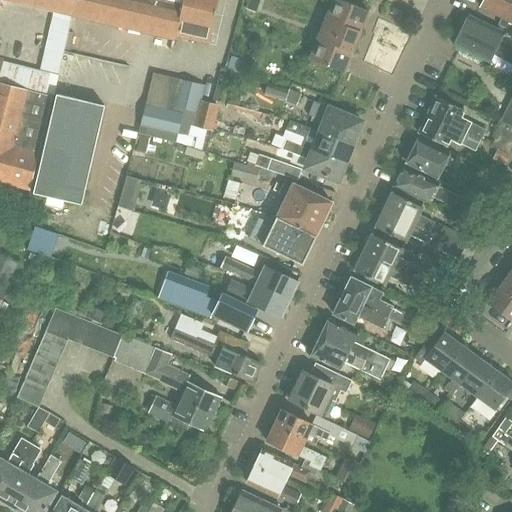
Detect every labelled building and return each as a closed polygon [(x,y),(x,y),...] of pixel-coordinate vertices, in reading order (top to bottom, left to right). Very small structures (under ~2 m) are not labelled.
[(0,59),(0,60),(0,82),(51,95),(72,14),(69,14),(72,0),(10,0),(54,10),(40,69),(32,67),(0,59)] [(72,0),(69,14),(72,14),(173,38),(174,35),(207,43),(216,0),(72,0)] [(255,12),(260,0),(249,0),(246,8),(255,12)] [(343,72),(369,10),(344,0),(332,0),(308,57),(343,72)] [(511,0),(484,0),(481,6),(502,17),(499,24),(511,30),(511,0)] [(468,15),(461,29),(453,44),(458,46),(490,62),(493,55),(511,64),(511,45),(501,40),(504,32),(475,18),(468,15)] [(234,56),(230,68),(240,71),(244,59),(234,56)] [(141,123),(138,133),(177,143),(179,133),(185,113),(183,113),(164,108),(172,76),(154,72),(146,103),(141,123)] [(172,76),(164,108),(183,113),(185,113),(197,116),(201,100),(205,84),(202,83),(176,78),(172,76)] [(0,135),(40,146),(51,95),(0,82),(0,135)] [(285,100),(288,89),(267,83),(264,94),(285,100)] [(56,93),(33,193),(82,203),(104,104),(56,93)] [(436,96),(427,114),(481,140),(486,129),(461,117),(464,110),(436,96)] [(511,96),(500,121),(502,122),(511,127),(511,96)] [(185,113),(179,133),(189,136),(192,124),(211,130),(211,128),(212,123),(217,104),(201,100),(197,116),(185,113)] [(312,105),(308,114),(324,120),(320,130),(353,144),(353,143),(356,144),(360,135),(357,134),(362,121),(361,120),(313,101),(312,105)] [(427,114),(419,131),(447,145),(450,138),(475,150),(481,140),(427,114)] [(290,118),(286,128),(289,130),(286,138),(293,141),(301,144),(312,148),(345,162),(346,160),(349,162),(353,152),(350,151),(352,145),(353,144),(320,130),(290,118)] [(511,127),(502,122),(493,142),(491,145),(497,148),(511,154),(511,151),(511,127)] [(0,135),(0,183),(30,191),(40,146),(0,135)] [(140,135),(136,151),(146,153),(150,138),(140,135)] [(286,138),(282,147),(289,150),(308,158),(304,167),(338,180),(339,178),(342,179),(346,170),(343,169),(345,163),(345,162),(312,148),(301,144),(293,141),(286,138)] [(410,150),(407,155),(409,158),(407,161),(438,176),(444,164),(455,169),(459,161),(448,156),(448,155),(417,140),(413,150),(410,150)] [(187,146),(184,154),(203,159),(205,151),(187,146)] [(497,148),(492,158),(505,164),(511,154),(497,148)] [(271,158),(267,169),(270,170),(298,179),(302,168),(271,158)] [(235,161),(231,176),(254,182),(257,173),(258,168),(235,161)] [(257,173),(268,177),(270,170),(267,169),(258,167),(258,168),(257,173)] [(401,169),(395,181),(397,182),(396,184),(430,201),(433,195),(438,197),(437,198),(454,206),(459,195),(437,185),(404,168),(403,171),(401,169)] [(133,211),(142,180),(126,176),(118,207),(133,211)] [(287,195),(277,216),(285,219),(285,221),(315,236),(332,202),(293,182),(291,187),(283,183),(281,186),(279,191),(287,195)] [(479,185),(475,194),(486,199),(490,190),(479,185)] [(386,204),(384,209),(430,231),(435,221),(419,214),(423,207),(392,192),(391,194),(389,193),(384,203),(386,204)] [(379,213),(375,223),(376,224),(375,226),(406,241),(410,233),(425,241),(429,242),(434,232),(430,231),(384,209),(381,214),(379,213)] [(259,218),(249,237),(263,244),(262,245),(302,264),(316,236),(315,236),(285,221),(276,217),(272,224),(259,218)] [(438,223),(434,232),(465,247),(469,238),(438,223)] [(35,226),(27,249),(50,257),(58,234),(35,226)] [(434,232),(429,242),(428,244),(459,259),(465,247),(434,232)] [(366,245),(364,251),(431,283),(435,276),(420,269),(421,267),(398,256),(402,247),(372,233),(371,235),(368,236),(365,242),(366,245)] [(445,290),(431,283),(364,251),(361,256),(358,257),(355,264),(355,267),(354,269),(385,283),(389,275),(440,300),(445,290)] [(0,305),(3,298),(20,261),(0,252),(0,305)] [(256,283),(255,284),(290,299),(298,282),(264,266),(261,273),(250,268),(225,256),(220,267),(246,278),(256,283)] [(187,264),(184,273),(198,278),(201,269),(187,264)] [(511,266),(500,283),(511,292),(511,266)] [(158,296),(158,297),(210,317),(211,313),(248,331),(248,330),(243,327),(252,309),(257,311),(258,310),(221,293),(218,300),(206,296),(209,287),(167,271),(167,273),(179,277),(170,300),(158,296)] [(345,288),(342,294),(388,317),(400,322),(405,312),(393,306),(394,305),(380,298),(383,291),(351,276),(350,279),(347,279),(344,286),(345,288)] [(230,279),(226,288),(230,289),(248,298),(248,299),(282,316),(286,306),(290,299),(255,284),(252,290),(234,281),(230,279)] [(511,319),(511,292),(500,283),(487,301),(511,319)] [(388,317),(342,294),(339,301),(337,302),(334,306),(335,309),(333,313),(353,322),(357,315),(383,328),(388,317)] [(435,312),(434,314),(440,318),(444,318),(446,317),(450,311),(441,305),(435,312)] [(106,313),(91,307),(86,319),(101,325),(106,313)] [(79,343),(89,321),(79,317),(56,308),(46,330),(69,339),(79,343)] [(322,333),(320,337),(386,368),(390,370),(395,361),(391,359),(354,341),(358,333),(329,319),(328,320),(322,333)] [(99,325),(89,321),(79,343),(90,348),(99,325)] [(111,330),(99,325),(90,348),(101,353),(111,330)] [(254,376),(256,373),(260,363),(260,362),(245,356),(251,342),(221,329),(215,343),(199,337),(198,338),(175,328),(171,337),(194,347),(203,351),(203,352),(218,358),(215,365),(245,378),(252,381),(253,380),(254,376)] [(46,330),(41,340),(64,350),(69,339),(46,330)] [(123,335),(111,330),(101,353),(112,357),(114,358),(115,355),(123,335)] [(413,330),(407,343),(416,347),(422,334),(413,330)] [(425,358),(442,370),(462,344),(444,330),(434,343),(427,338),(413,357),(421,363),(425,358)] [(115,360),(126,364),(136,340),(123,335),(115,355),(117,356),(115,360)] [(381,378),(386,368),(320,337),(312,354),(341,368),(345,361),(381,378)] [(64,350),(41,340),(36,351),(59,361),(64,350)] [(135,368),(146,344),(136,340),(126,364),(135,368)] [(135,368),(146,373),(156,348),(146,344),(135,368)] [(479,357),(462,344),(442,370),(453,378),(449,383),(448,382),(443,388),(452,394),(460,383),(479,357)] [(172,354),(156,348),(146,373),(182,390),(179,397),(214,413),(221,397),(187,381),(190,374),(168,364),(172,354)] [(36,351),(32,362),(54,372),(59,361),(36,351)] [(460,383),(477,396),(496,369),(479,357),(460,383)] [(50,382),(54,372),(32,362),(27,372),(50,382)] [(304,370),(290,399),(321,414),(328,397),(336,401),(342,389),(347,391),(352,380),(317,363),(312,373),(304,370)] [(511,380),(496,369),(477,396),(470,405),(480,413),(487,413),(494,411),(511,385),(511,380)] [(27,372),(22,383),(45,394),(50,382),(27,372)] [(412,384),(404,377),(398,386),(406,392),(412,384)] [(39,406),(45,394),(22,383),(17,395),(39,406)] [(426,393),(413,383),(406,392),(419,402),(426,393)] [(439,402),(426,393),(420,402),(432,411),(439,402)] [(156,396),(148,412),(168,421),(171,413),(185,420),(206,429),(214,413),(179,397),(176,404),(157,395),(156,396)] [(456,405),(448,416),(457,422),(465,412),(456,405)] [(313,423),(285,410),(282,408),(280,412),(274,424),(306,440),(315,444),(318,439),(325,442),(329,435),(353,446),(353,445),(358,435),(317,415),(313,423)] [(368,438),(375,423),(356,414),(349,429),(368,438)] [(511,420),(506,416),(499,426),(506,432),(511,422),(511,420)] [(303,446),(306,440),(274,424),(267,440),(286,449),(294,453),(305,458),(311,461),(309,465),(318,469),(320,471),(327,457),(303,446)] [(499,426),(492,436),(498,440),(504,444),(511,435),(506,432),(499,426)] [(0,496),(32,443),(22,438),(8,462),(0,457),(0,496)] [(141,440),(137,446),(147,451),(151,446),(141,440)] [(15,509),(19,508),(35,479),(28,474),(34,463),(33,462),(41,449),(32,443),(0,496),(7,501),(7,504),(15,509)] [(262,448),(255,464),(285,479),(288,473),(305,481),(309,471),(294,464),(294,463),(262,448)] [(42,468),(35,479),(19,508),(25,511),(42,511),(55,491),(46,485),(61,460),(51,455),(43,468),(42,468)] [(83,483),(92,465),(80,459),(70,476),(83,483)] [(115,459),(107,471),(124,482),(132,469),(115,459)] [(340,479),(348,483),(357,464),(349,460),(340,479)] [(255,464),(247,481),(278,496),(279,496),(296,504),(301,494),(282,485),(285,479),(255,464)] [(95,491),(82,511),(94,511),(105,495),(116,476),(107,471),(95,491)] [(489,473),(488,472),(482,480),(483,481),(491,486),(497,478),(489,473)] [(82,511),(95,491),(86,486),(80,497),(83,499),(81,503),(77,505),(62,496),(53,511),(82,511)] [(235,505),(249,511),(278,511),(281,508),(243,489),(235,505)] [(326,499),(338,504),(341,497),(329,491),(326,499)] [(333,511),(338,504),(326,499),(319,511),(333,511)] [(153,502),(147,511),(161,511),(164,508),(153,502)]
